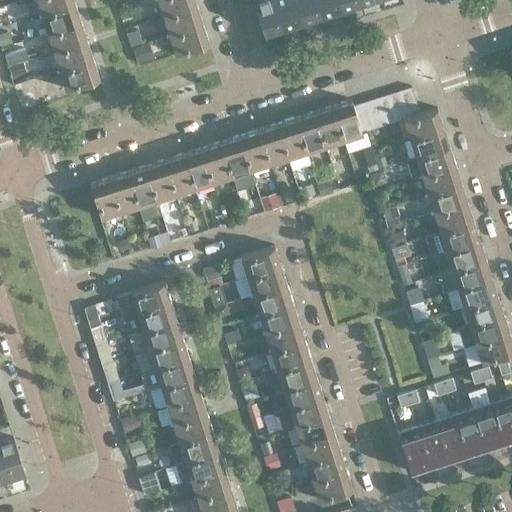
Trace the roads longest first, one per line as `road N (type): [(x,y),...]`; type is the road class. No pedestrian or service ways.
road 1 (unclassified): [(387,511),(288,214),(52,290)]
road 2 (unclassified): [(16,172),(255,95)]
road 3 (unclassified): [(0,291),(66,501)]
road 4 (unclassified): [(110,486),(52,290)]
road 5 (unclassified): [(255,95),(442,36)]
road 6 (unclassified): [(52,290),(16,172)]
road 7 (unclassified): [(480,153),(442,36)]
